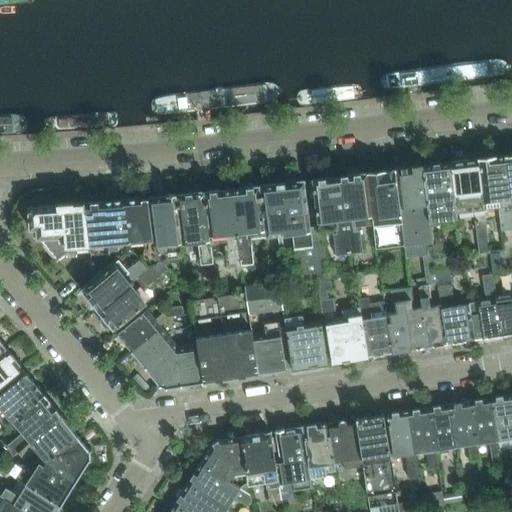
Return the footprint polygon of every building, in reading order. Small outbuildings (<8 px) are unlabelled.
[(33,0),(0,0),(0,8),(34,4),(33,0)] [(457,64),(398,71),(400,91),(460,84),(457,64)] [(374,74),(314,81),(317,101),(376,94),(374,74)] [(234,91),(174,98),(177,118),(236,111),(234,91)] [(151,100),(91,105),(93,125),(153,120),(151,100)] [(502,211),(511,210),(504,155),(496,156),(494,156),(494,154),(490,152),(482,153),(480,156),(480,158),(478,158),(478,159),(483,209),(501,207),(502,211)] [(511,153),(504,155),(511,210),(502,211),(499,212),(502,230),(511,228),(511,153)] [(450,162),(453,185),(457,213),(474,211),(475,220),(479,254),(489,253),(488,239),(483,209),(478,159),(450,162)] [(423,165),(432,237),(432,242),(435,241),(432,219),(457,217),(457,213),(450,162),(429,165),(423,165)] [(432,237),(423,165),(413,166),(413,167),(395,169),(402,221),(403,221),(405,243),(405,244),(407,257),(424,255),(427,285),(436,284),(438,283),(436,269),(432,242),(432,237)] [(405,243),(403,221),(402,221),(395,169),(385,171),(385,170),(368,172),(373,216),(374,224),(373,224),(376,247),(405,244),(405,243)] [(373,216),(368,172),(366,172),(348,175),(339,176),(349,253),(362,252),(360,230),(356,231),(356,226),(373,224),(373,216)] [(349,253),(339,176),(331,177),(313,179),(312,179),(319,231),(336,229),(337,233),(333,234),(336,255),(349,253)] [(319,231),(312,179),(305,180),(305,185),(310,232),(317,231),(319,231)] [(315,276),(323,275),(317,231),(310,232),(305,185),(305,180),(304,180),(296,181),(285,183),(285,182),(276,183),(276,184),(262,185),(260,185),(260,186),(259,186),(266,236),(293,233),(295,245),(299,278),(315,276)] [(266,236),(259,186),(258,186),(241,187),(241,188),(232,189),(231,189),(241,264),(255,263),(251,238),(266,236)] [(241,264),(231,189),(223,190),(205,192),(203,192),(210,243),(227,241),(228,244),(225,245),(227,266),(241,264)] [(210,243),(203,192),(203,191),(193,192),(193,193),(177,195),(176,195),(182,243),(201,241),(202,245),(199,245),(201,264),(213,262),(210,243)] [(182,243),(176,195),(175,195),(175,194),(167,194),(168,196),(149,197),(149,198),(148,198),(155,252),(173,250),(174,261),(184,260),(182,243)] [(142,258),(149,268),(161,260),(155,252),(148,198),(141,198),(141,197),(123,199),(123,200),(129,241),(137,240),(137,245),(144,244),(144,249),(142,258)] [(90,251),(91,253),(100,252),(109,251),(109,250),(118,249),(118,242),(129,241),(123,200),(103,201),(84,202),(90,251)] [(90,251),(84,202),(55,204),(55,205),(34,206),(28,213),(29,213),(30,229),(36,228),(37,238),(39,238),(57,260),(65,254),(77,253),(77,252),(90,251)] [(70,275),(79,286),(81,288),(93,279),(91,258),(70,275)] [(98,309),(130,281),(149,268),(142,258),(141,260),(123,271),(114,261),(93,279),(81,288),(98,309)] [(149,268),(130,281),(98,309),(103,315),(101,316),(101,322),(105,327),(111,328),(112,327),(114,329),(147,302),(140,293),(168,268),(161,260),(149,268)] [(449,267),(436,269),(438,283),(452,282),(449,267)] [(363,272),(356,273),(358,285),(362,284),(365,280),(363,272)] [(329,274),(323,275),(315,276),(319,299),(328,298),(327,292),(332,291),(329,274)] [(489,300),(469,303),(475,339),(503,334),(496,296),(492,274),(482,276),(485,295),(489,298),(489,300)] [(283,309),(279,283),(279,282),(245,286),(246,292),(249,314),(283,309)] [(455,306),(452,282),(438,283),(436,284),(439,305),(441,305),(447,343),(474,339),(475,339),(469,303),(455,306)] [(439,305),(430,307),(427,285),(419,286),(428,346),(433,345),(433,346),(447,344),(447,343),(441,305),(439,305)] [(411,287),(410,287),(400,289),(404,310),(410,349),(415,348),(415,349),(424,347),(428,346),(422,307),(415,309),(411,287)] [(387,323),(390,342),(392,352),(406,350),(405,350),(410,349),(404,310),(400,289),(391,290),(393,302),(395,302),(396,312),(389,313),(391,322),(387,323)] [(249,314),(246,292),(218,296),(231,377),(257,373),(258,373),(259,373),(253,334),(249,314)] [(511,293),(496,296),(503,334),(511,333),(511,293)] [(190,301),(192,314),(193,314),(197,344),(203,381),(204,382),(231,377),(218,296),(190,301)] [(368,356),(360,307),(342,310),(344,317),(336,318),(333,297),(328,298),(319,299),(321,315),(324,315),(325,320),(332,361),(342,360),(350,359),(350,358),(368,356)] [(390,342),(387,323),(384,302),(369,304),(368,298),(359,299),(360,307),(368,356),(392,352),(390,342)] [(147,309),(120,331),(118,333),(132,350),(161,326),(165,317),(193,314),(192,314),(183,315),(182,306),(169,307),(155,319),(147,309)] [(318,364),(328,362),(321,321),(303,324),(302,316),(284,319),(290,358),(292,368),(310,365),(318,364)] [(286,369),(285,366),(278,318),(264,320),(266,332),(253,334),(259,373),(269,371),(269,372),(270,371),(284,369),(285,369),(286,369)] [(161,326),(132,350),(145,367),(174,342),(161,326)] [(182,385),(179,347),(174,342),(145,367),(159,384),(159,385),(167,388),(167,387),(182,385)] [(203,381),(197,344),(179,347),(182,385),(203,382),(203,381)] [(6,348),(0,352),(0,388),(24,370),(17,361),(6,348)] [(13,420),(44,394),(31,379),(32,378),(27,372),(0,393),(0,420),(4,425),(13,419),(13,420)] [(511,395),(511,393),(506,394),(506,395),(492,397),(492,396),(491,397),(498,440),(510,438),(511,451),(511,395)] [(56,408),(44,394),(13,420),(23,432),(6,446),(13,455),(18,452),(62,416),(62,415),(56,408)] [(498,440),(491,397),(485,398),(471,400),(470,400),(477,443),(478,443),(490,441),(494,468),(503,467),(498,440)] [(477,443),(470,400),(464,401),(450,403),(449,403),(456,446),(469,444),(472,458),(480,457),(478,443),(477,443)] [(456,446),(449,403),(444,404),(444,405),(430,407),(430,406),(429,406),(436,450),(456,446)] [(438,467),(436,450),(429,406),(423,407),(423,408),(409,410),(408,410),(415,453),(426,451),(429,468),(438,467)] [(415,453),(408,410),(402,411),(387,413),(394,456),(405,454),(409,480),(419,478),(415,453)] [(396,490),(385,424),(384,414),(367,417),(366,416),(356,418),(362,457),(364,466),(368,495),(396,490)] [(36,449),(46,461),(59,451),(63,451),(79,436),(62,416),(18,452),(25,458),(36,449)] [(329,423),(328,423),(335,461),(343,460),(344,469),(364,466),(362,457),(356,418),(351,419),(329,423)] [(303,427),(302,427),(308,466),(309,466),(311,478),(326,476),(325,472),(324,464),(334,463),(334,461),(335,461),(328,423),(327,423),(319,424),(319,423),(303,426),(303,427)] [(284,429),(275,430),(280,462),(276,463),(281,499),(295,497),(294,490),(312,487),(311,478),(309,466),(308,466),(302,427),(302,426),(300,427),(284,430),(284,429)] [(249,484),(265,482),(266,489),(267,489),(269,501),(281,499),(276,463),(271,431),(269,432),(263,433),(263,432),(261,433),(244,436),(244,435),(242,436),(241,436),(241,437),(246,474),(247,474),(249,484)] [(59,451),(46,461),(47,461),(45,464),(40,462),(52,469),(55,469),(75,481),(89,458),(90,458),(90,449),(89,449),(88,447),(79,437),(80,437),(79,436),(63,451),(59,451)] [(200,462),(200,463),(225,479),(225,478),(231,470),(241,468),(242,474),(246,474),(241,437),(240,437),(240,436),(219,440),(219,439),(212,444),(212,445),(201,463),(200,462)] [(60,504),(75,481),(55,469),(52,469),(40,462),(26,482),(60,504)] [(225,479),(200,463),(196,468),(197,469),(187,484),(187,483),(186,484),(227,510),(234,498),(247,506),(250,501),(249,494),(241,488),(225,478),(225,479)] [(60,504),(26,482),(19,478),(11,490),(6,487),(1,495),(28,511),(56,511),(60,506),(60,505),(60,504)] [(225,511),(227,510),(186,484),(183,489),(183,490),(174,505),(173,504),(173,505),(183,511),(225,511)] [(460,492),(442,495),(442,496),(444,503),(462,500),(460,492)] [(28,511),(0,494),(0,511),(28,511)] [(422,499),(398,503),(399,511),(403,511),(424,508),(422,499)]
